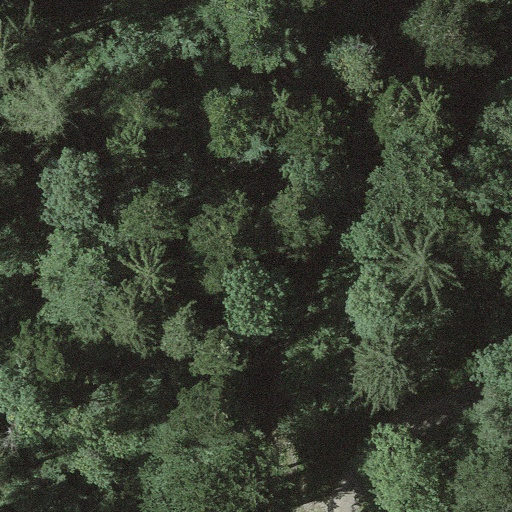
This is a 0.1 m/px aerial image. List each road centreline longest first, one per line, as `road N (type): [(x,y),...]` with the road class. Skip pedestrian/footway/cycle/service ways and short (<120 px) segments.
road 1 (track): [(289,511),(272,407),(347,195),(388,0)]
road 2 (track): [(344,511),(351,486),(452,409),(511,393)]
